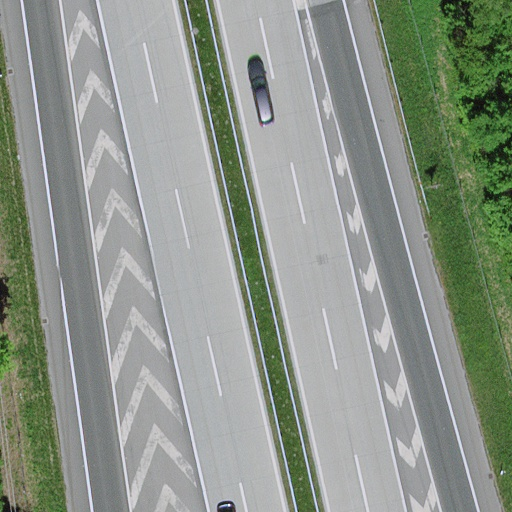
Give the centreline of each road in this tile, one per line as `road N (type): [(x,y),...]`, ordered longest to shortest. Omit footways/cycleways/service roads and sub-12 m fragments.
road 1 (motorway): [(455,511),(326,0)]
road 2 (motorway): [(370,511),(257,0)]
road 3 (motorway): [(138,0),(250,511)]
road 4 (motorway): [(39,0),(113,511)]
